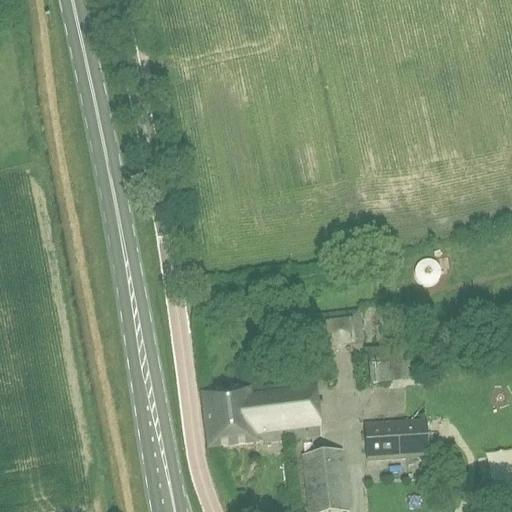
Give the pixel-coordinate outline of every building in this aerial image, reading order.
[(314,315),(317,342),(318,349),(328,348),(328,350),(354,347),(354,345),(364,344),(363,339),(359,310),(314,315)] [(421,382),(418,346),(367,351),(370,385),(421,382)] [(201,396),(208,450),(255,444),(256,446),(320,438),(313,381),(249,389),(249,390),(201,396)] [(366,463),(427,458),(425,422),(364,426),(366,463)] [(348,511),(342,453),(302,458),(307,511),(348,511)]
